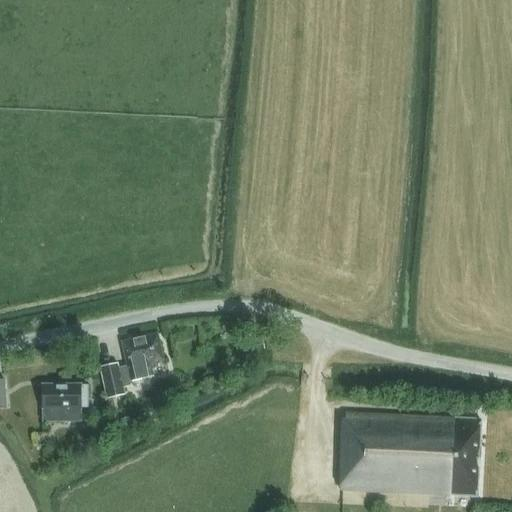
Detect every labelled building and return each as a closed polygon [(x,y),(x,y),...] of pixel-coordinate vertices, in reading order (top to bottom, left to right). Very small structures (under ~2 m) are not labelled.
[(163,362),(157,335),(122,343),(128,368),(118,370),(122,387),(129,386),(131,382),(153,377),(150,365),(163,362)] [(262,348),(254,349),(253,339),(244,341),(246,357),(263,354),(262,348)] [(108,400),(124,396),(122,387),(118,370),(117,365),(100,368),(108,400)] [(42,387),(42,410),(42,422),(81,422),(81,414),(85,414),(85,409),(88,409),(87,386),(42,387)] [(117,418),(113,399),(107,400),(111,419),(117,418)] [(477,496),(481,421),(439,419),(344,415),(339,491),(434,495),(477,496)] [(116,438),(133,433),(129,418),(111,423),(116,438)] [(95,429),(96,436),(102,439),(109,438),(113,431),(111,425),(105,421),(99,423),(95,429)]
